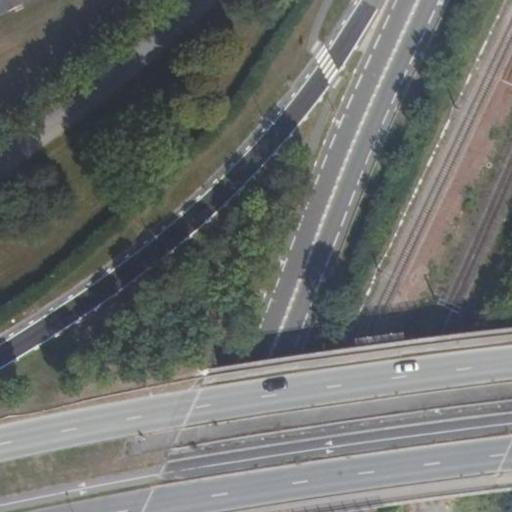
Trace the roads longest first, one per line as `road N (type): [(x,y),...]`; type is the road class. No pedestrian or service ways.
road 1 (tertiary): [(212,511),(432,0)]
road 2 (tertiary): [(398,0),(182,511)]
road 3 (secondary): [(371,0),(299,109),(213,206),(0,355)]
road 4 (secondary): [(511,364),(0,445)]
road 5 (secondary): [(135,511),(511,456)]
road 6 (unclassified): [(204,0),(166,38),(0,161)]
